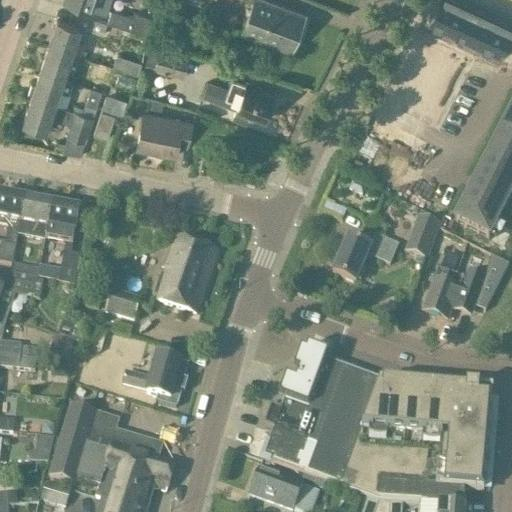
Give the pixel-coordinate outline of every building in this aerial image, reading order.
[(108,0),(70,0),(92,7),(93,5),(105,9),(108,0)] [(255,0),(244,33),(292,51),(306,14),(268,0),(255,0)] [(467,40),(482,10),(463,0),(439,0),(437,5),(429,21),(467,40)] [(511,43),(511,24),(482,10),(467,40),(504,59),(511,43)] [(110,11),(106,22),(144,34),(150,18),(136,13),(134,18),(110,11)] [(103,35),(107,23),(91,18),(87,30),(103,35)] [(72,54),(82,27),(58,19),(49,47),(72,54)] [(151,45),(145,67),(183,79),(190,56),(151,45)] [(72,54),(49,47),(40,72),(64,80),(72,54)] [(116,53),(111,66),(138,76),(141,66),(142,63),(116,53)] [(64,80),(40,72),(36,84),(31,84),(28,93),(32,97),(31,98),(55,106),(60,92),(68,94),(72,84),(63,81),(64,80)] [(203,96),(237,109),(233,119),(246,123),(250,114),(266,121),(276,96),(261,91),(263,87),(248,81),(247,84),(233,79),(229,90),(209,82),(203,96)] [(90,89),(85,104),(95,107),(100,92),(90,89)] [(102,110),(116,115),(121,117),(127,101),(106,93),(101,110),(102,110)] [(93,119),(55,106),(31,98),(23,124),(47,132),(51,118),(72,124),(67,138),(85,144),(93,119)] [(147,108),(161,111),(163,101),(149,98),(147,108)] [(102,110),(94,134),(108,139),(116,115),(102,110)] [(490,241),(506,208),(511,196),(511,111),(455,223),(490,241)] [(138,148),(144,150),(143,152),(155,155),(156,152),(176,156),(178,144),(188,146),(193,123),(145,113),(138,148)] [(382,148),(423,162),(428,146),(387,132),(382,148)] [(16,246),(25,200),(13,197),(13,194),(2,192),(1,195),(0,194),(0,225),(8,227),(10,231),(6,244),(0,243),(0,264),(12,266),(13,266),(17,246),(16,246)] [(25,200),(16,246),(17,246),(19,236),(33,238),(45,240),(52,205),(25,200)] [(81,210),(52,205),(45,240),(73,246),(75,234),(76,234),(81,210)] [(418,219),(406,254),(428,262),(441,229),(432,224),(418,219)] [(333,275),(356,285),(369,256),(391,265),(399,246),(375,236),(370,248),(348,239),(333,275)] [(154,301),(197,315),(218,252),(174,238),(154,301)] [(65,253),(58,283),(75,287),(82,257),(65,253)] [(39,272),(13,266),(12,266),(11,275),(34,279),(38,280),(39,272)] [(461,291),(465,280),(438,269),(422,313),(447,322),(451,311),(455,301),(459,290),(460,290),(461,291)] [(468,273),(465,280),(461,291),(460,290),(459,290),(455,301),(451,311),(471,318),(474,308),(485,279),(468,273)] [(38,280),(34,279),(11,275),(7,292),(34,297),(34,299),(41,300),(42,289),(36,288),(38,280)] [(0,316),(8,319),(10,310),(0,306),(0,302),(4,291),(0,289),(0,316)] [(106,314),(135,323),(142,300),(113,291),(106,314)] [(83,329),(79,329),(78,331),(67,327),(64,335),(80,341),(83,329)] [(83,329),(80,341),(85,343),(84,348),(106,354),(111,336),(100,333),(89,331),(83,329)] [(73,342),(58,337),(52,356),(68,361),(73,342)] [(0,355),(21,357),(22,348),(22,345),(0,343),(0,355)] [(21,357),(34,358),(34,350),(22,348),(21,357)] [(299,373),(297,378),(335,392),(344,367),(326,360),(328,355),(308,348),(306,353),(301,351),(294,371),(299,373)] [(21,357),(0,355),(0,368),(29,371),(30,359),(21,358),(21,357)] [(189,366),(158,358),(152,380),(126,374),(123,385),(149,391),(148,395),(159,397),(157,404),(178,409),(189,366)] [(315,446),(304,476),(314,480),(332,487),(342,490),(379,503),(379,501),(465,509),(466,490),(484,491),(491,416),(462,413),(458,464),(435,462),(437,437),(363,431),(375,397),(381,381),(354,371),(344,367),(335,392),(324,421),(315,446)] [(284,401),(282,406),(324,421),(335,392),(297,378),(295,383),(287,379),(280,400),(284,401)] [(381,381),(375,397),(409,400),(410,383),(381,381)] [(375,397),(363,431),(437,437),(435,462),(458,464),(462,413),(464,388),(410,383),(409,400),(375,397)] [(464,388),(462,413),(491,416),(493,391),(464,388)] [(269,429),(274,430),(273,430),(315,446),(324,421),(282,406),(281,410),(272,407),(265,427),(269,429)] [(71,407),(64,431),(112,445),(116,432),(120,421),(71,407)] [(0,432),(13,434),(15,422),(0,420),(0,432)] [(262,461),(304,476),(315,446),(273,430),(262,461)] [(112,445),(64,431),(58,450),(106,466),(112,445)] [(103,501),(128,509),(129,506),(147,511),(155,489),(167,493),(175,466),(159,462),(164,446),(116,432),(112,445),(106,466),(100,487),(96,499),(103,501)] [(100,487),(106,466),(58,450),(49,479),(76,487),(78,480),(100,487)] [(332,487),(314,480),(311,489),(259,470),(250,496),(293,511),(312,511),(319,495),(328,498),(332,487)] [(46,484),(39,510),(46,511),(64,511),(72,492),(46,484)] [(0,506),(8,506),(17,506),(15,494),(0,495),(0,506)] [(359,511),(375,511),(378,503),(364,499),(359,511)] [(128,509),(103,501),(99,511),(147,511),(129,506),(128,509)] [(402,511),(403,505),(379,503),(378,503),(375,511),(402,511)]
